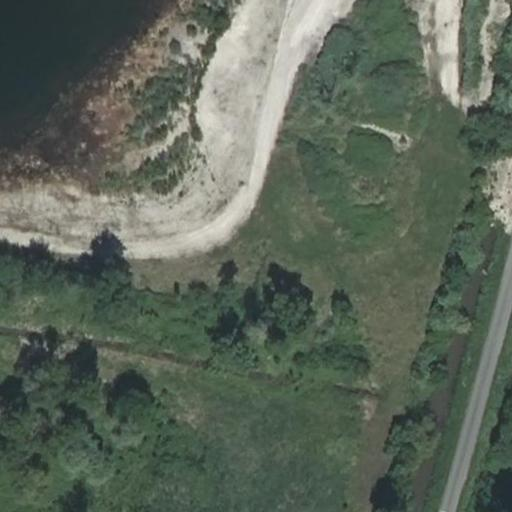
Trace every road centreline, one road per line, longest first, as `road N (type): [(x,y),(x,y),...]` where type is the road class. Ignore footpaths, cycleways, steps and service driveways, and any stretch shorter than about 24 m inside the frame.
road 1 (track): [(313,0),(239,114),(206,191),(134,228),(0,207)]
road 2 (unclassified): [(511,278),(446,511)]
